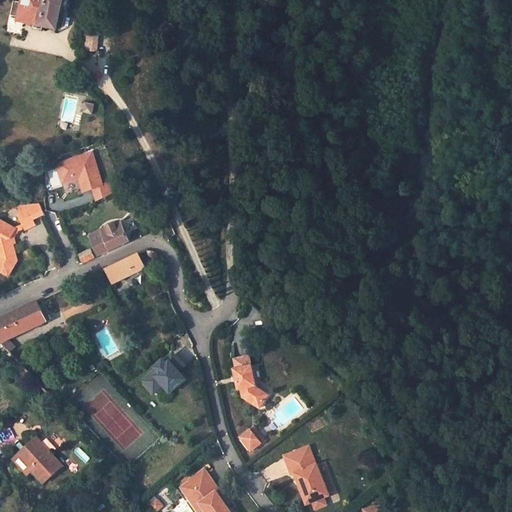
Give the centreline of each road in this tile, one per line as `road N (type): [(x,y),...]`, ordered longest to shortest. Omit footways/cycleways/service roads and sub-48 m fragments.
road 1 (track): [(238,0),(228,78),(231,283)]
road 2 (unknown): [(168,251),(157,165),(106,87),(64,49)]
